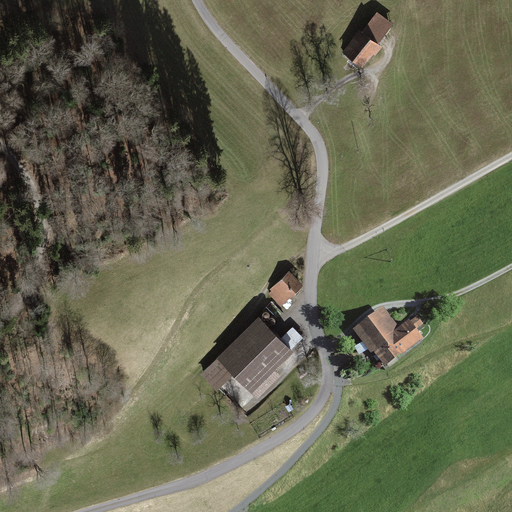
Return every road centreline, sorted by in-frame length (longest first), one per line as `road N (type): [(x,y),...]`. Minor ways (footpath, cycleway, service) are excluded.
road 1 (tertiary): [(87,511),(245,456),(304,420),(327,384),(311,288),(322,174),(317,141),(195,0)]
road 2 (track): [(312,259),(511,159)]
road 3 (track): [(0,142),(40,202),(39,251),(0,332)]
road 4 (track): [(511,266),(455,295),(375,308),(326,352)]
road 5 (track): [(232,511),(328,416),(336,398),(328,371)]
road 6 (track): [(300,119),(332,87),(383,62),(389,39)]
